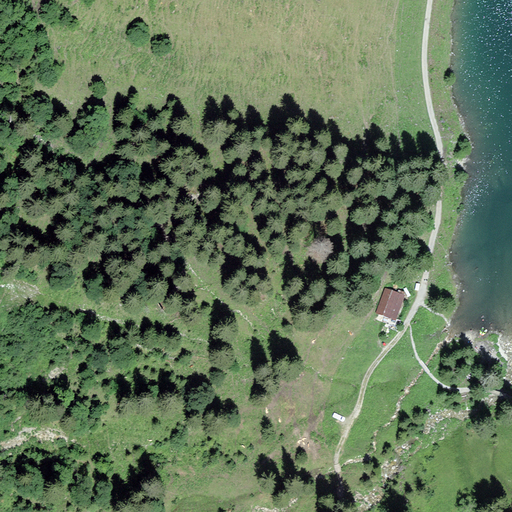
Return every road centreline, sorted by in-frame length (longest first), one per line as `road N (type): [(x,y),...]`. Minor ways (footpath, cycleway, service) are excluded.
road 1 (track): [(429,0),(424,70),(440,145),(441,201),(409,320)]
road 2 (track): [(409,320),(367,377),(336,465)]
